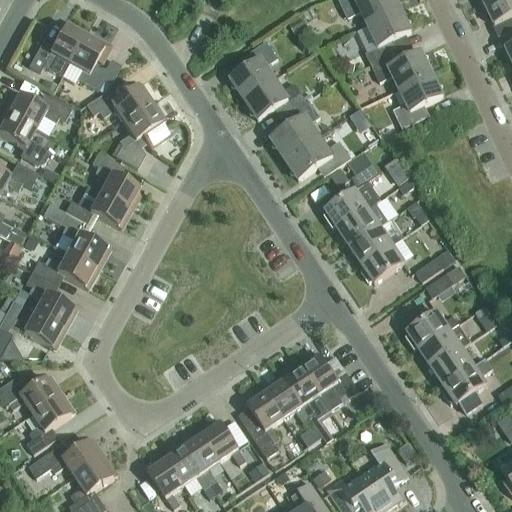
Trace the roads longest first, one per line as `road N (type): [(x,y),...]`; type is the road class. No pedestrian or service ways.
road 1 (residential): [(221,143),(90,369),(135,420),(218,379),(327,301)]
road 2 (residential): [(466,509),(327,301)]
road 3 (unclassified): [(511,174),(431,0)]
road 4 (residential): [(327,301),(221,143)]
road 5 (residential): [(221,143),(171,64),(102,0)]
